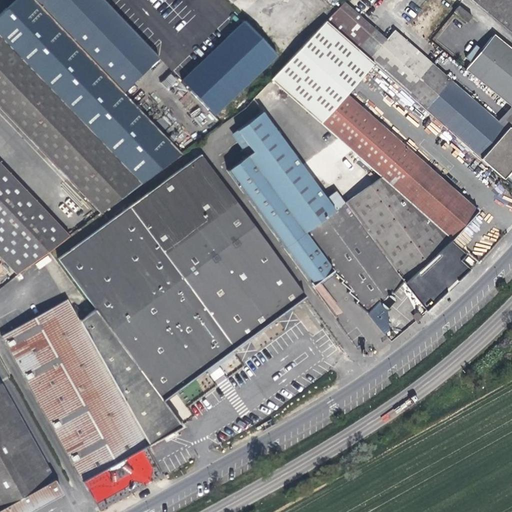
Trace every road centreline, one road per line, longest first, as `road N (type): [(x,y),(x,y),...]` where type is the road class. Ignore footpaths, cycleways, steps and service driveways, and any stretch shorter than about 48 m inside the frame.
road 1 (unclassified): [(511,259),(400,361),(141,511)]
road 2 (primary): [(219,511),(402,402),(511,309)]
road 3 (unknown): [(202,439),(212,408),(291,339),(307,333),(321,354),(275,389)]
road 4 (unknown): [(92,508),(0,367)]
